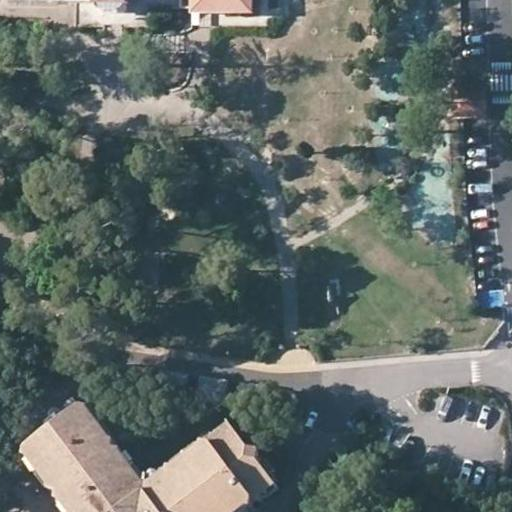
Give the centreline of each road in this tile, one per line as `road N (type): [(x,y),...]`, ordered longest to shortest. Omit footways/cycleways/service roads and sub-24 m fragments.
road 1 (residential): [(280,511),(364,394),(397,381),(511,368)]
road 2 (residential): [(500,0),(511,244)]
